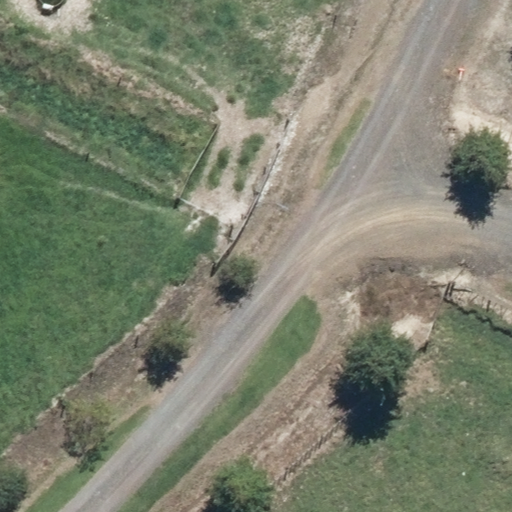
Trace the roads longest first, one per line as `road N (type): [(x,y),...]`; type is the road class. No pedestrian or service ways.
road 1 (track): [(447,0),(323,274),(71,511)]
road 2 (track): [(365,180),(511,247)]
